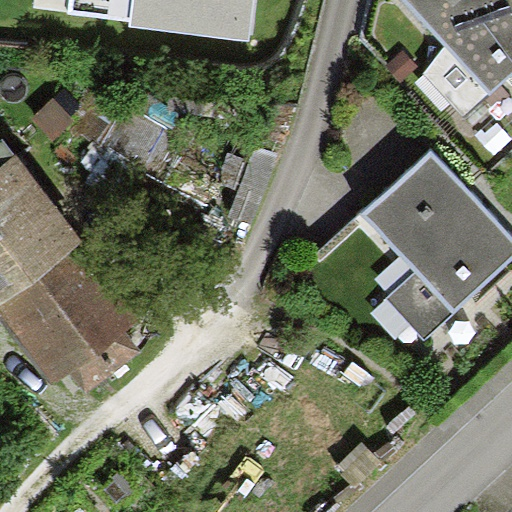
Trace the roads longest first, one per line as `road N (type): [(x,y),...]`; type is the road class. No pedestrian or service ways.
road 1 (residential): [(226,306),(274,216),(336,0)]
road 2 (track): [(8,511),(58,454),(226,306)]
road 3 (residential): [(511,420),(416,511)]
